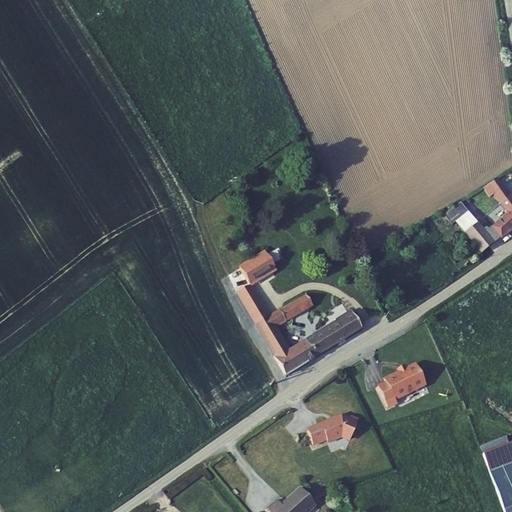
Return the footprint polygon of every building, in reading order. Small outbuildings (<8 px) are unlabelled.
[(504,217),(492,229),(501,240),(511,229),(511,200),(497,178),(482,187),(504,217)] [(473,216),(462,226),(484,254),(501,240),(492,229),(487,234),(473,216)] [(248,291),(239,297),(256,325),(265,320),(248,291)] [(314,313),(305,298),(280,312),(289,327),(314,313)] [(265,320),(256,325),(288,381),(318,363),(309,347),(292,357),(278,334),(289,327),(280,312),(265,320)] [(355,320),(309,347),(318,363),(364,335),(355,320)] [(382,390),(392,410),(401,406),(400,402),(430,387),(420,366),(409,372),(409,373),(405,375),(404,374),(388,382),(390,385),(382,390)] [(344,417),(311,433),(317,446),(330,440),(331,443),(345,436),(354,439),(361,421),(352,418),(352,420),(344,417)] [(511,511),(511,446),(486,456),(508,511),(511,511)] [(279,500),(269,509),(271,511),(309,511),(317,505),(303,488),(284,505),(279,500)]
